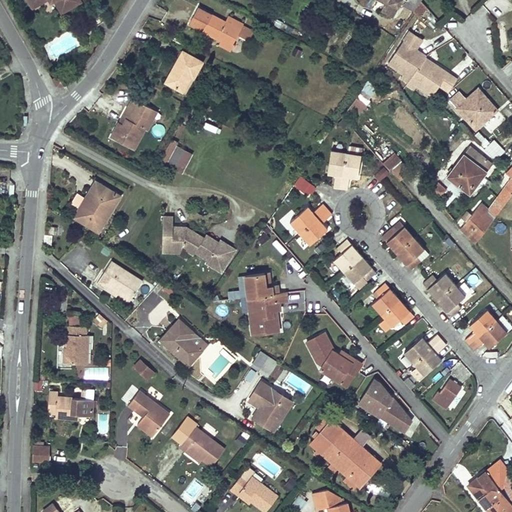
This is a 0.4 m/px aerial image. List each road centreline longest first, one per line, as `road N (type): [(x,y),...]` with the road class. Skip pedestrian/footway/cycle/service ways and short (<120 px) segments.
road 1 (residential): [(36,153),(14,511)]
road 2 (residential): [(497,382),(364,231)]
road 3 (residential): [(43,124),(76,96),(143,0)]
road 4 (unknown): [(183,200),(43,124)]
road 5 (residential): [(497,382),(406,511)]
